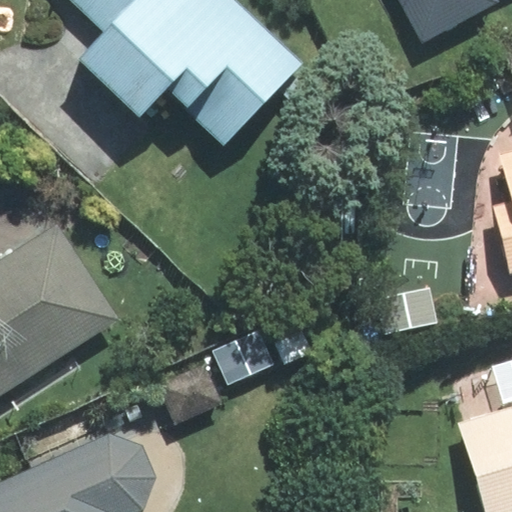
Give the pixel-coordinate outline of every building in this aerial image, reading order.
[(297,67),(229,0),(67,0),(101,34),(70,66),(129,125),(157,96),(177,117),(181,113),(217,147),(297,67)] [(511,0),(392,0),(418,49),(494,7),(490,0),(511,0)] [(511,152),(490,158),(501,206),(483,210),(500,278),(511,275),(511,152)] [(0,258),(0,395),(11,413),(74,373),(62,355),(111,323),(50,227),(0,258)] [(511,346),(511,315),(488,321),(495,351),(511,346)] [(166,427),(217,406),(216,403),(223,400),(213,377),(242,365),(234,344),(204,357),(207,363),(148,387),(166,427)] [(511,511),(511,407),(449,425),(473,511),(511,511)] [(134,448),(105,435),(0,480),(0,511),(136,511),(149,482),(134,448)]
